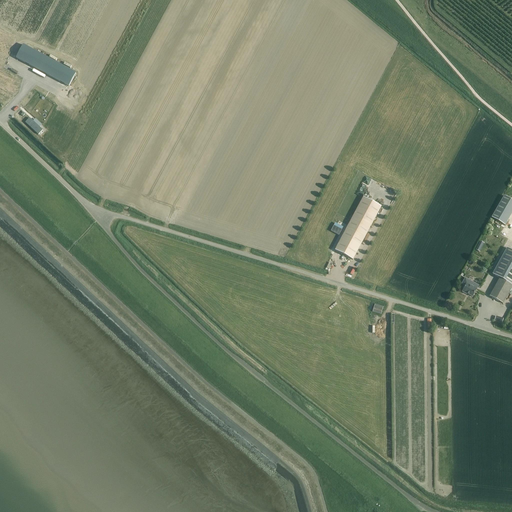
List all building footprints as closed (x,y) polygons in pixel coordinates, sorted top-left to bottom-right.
[(23,45),(16,58),(69,87),(76,74),(23,45)] [(335,251),(353,260),(381,207),(363,198),(335,251)] [(343,228),(335,224),(331,232),(339,236),(343,228)] [(511,250),(507,248),(493,275),(500,279),(490,297),(503,304),(509,294),(511,295),(511,294),(511,250)] [(472,297),(477,289),(479,286),(465,278),(461,284),(465,287),(462,292),(466,294),(467,294),(472,297)] [(375,305),(373,312),(381,315),(383,307),(375,305)]
